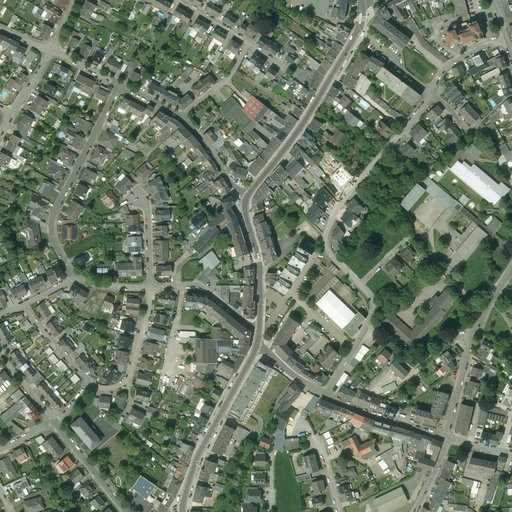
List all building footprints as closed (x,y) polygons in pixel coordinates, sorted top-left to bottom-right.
[(66,3),(60,0),(55,0),(53,4),(63,10),(66,3)] [(159,9),(163,0),(162,0),(152,0),(150,5),(159,9)] [(171,4),(163,0),(159,9),(167,12),(171,4)] [(220,0),(218,0),(217,2),(210,14),(216,18),(221,10),(216,8),(219,3),(220,4),(222,1),(220,0)] [(309,0),(309,3),(313,4),(312,6),(319,11),(324,13),(324,15),(326,16),(331,17),(333,8),(336,8),(337,0),(309,0)] [(347,0),(337,0),(336,8),(333,8),(331,17),(343,20),(347,0)] [(400,19),(406,15),(401,8),(396,0),(395,0),(385,7),(387,10),(388,10),(392,7),(393,9),(400,19)] [(396,0),(401,8),(408,5),(408,6),(409,6),(411,10),(413,9),(414,11),(416,10),(410,0),(396,0)] [(416,2),(418,0),(410,0),(416,10),(418,9),(416,5),(417,4),(416,2)] [(456,18),(468,15),(464,0),(452,0),(455,11),(456,18)] [(511,15),(507,0),(502,0),(500,1),(506,19),(511,17),(511,16),(511,15)] [(86,1),(83,8),(91,12),(95,5),(86,1)] [(100,1),(98,4),(105,7),(108,9),(110,6),(100,1)] [(204,11),(210,14),(217,2),(216,1),(213,6),(208,3),(204,11)] [(150,6),(147,4),(144,10),(141,14),(145,16),(150,6)] [(42,10),(58,19),(60,15),(51,9),(45,6),(46,6),(45,6),(44,6),(42,10)] [(178,23),(179,21),(184,12),(177,7),(172,15),(176,17),(174,21),(178,23)] [(387,10),(385,7),(380,11),(377,15),(378,16),(379,16),(386,22),(389,19),(391,16),(387,10)] [(42,10),(39,8),(36,13),(41,16),(55,24),(58,19),(42,10)] [(92,13),(91,12),(83,8),(79,15),(89,19),(92,13)] [(191,16),(184,12),(179,21),(183,24),(179,29),(182,31),(185,25),(186,26),(188,21),(191,16)] [(160,24),(163,25),(169,15),(166,13),(160,24)] [(9,21),(13,24),(18,16),(14,14),(9,21)] [(222,21),(227,24),(232,17),(226,14),(222,21)] [(163,25),(162,27),(166,29),(170,23),(169,22),(172,17),(169,15),(163,25)] [(372,25),(389,38),(395,29),(386,22),(379,16),(378,16),(372,25)] [(238,20),(232,17),(227,24),(233,28),(238,20)] [(419,31),(412,18),(403,23),(404,26),(409,24),(422,47),(444,63),(449,60),(426,42),(422,36),(419,31)] [(191,28),(198,32),(203,22),(197,19),(191,28)] [(423,22),(425,28),(426,29),(431,26),(428,19),(423,22)] [(468,44),(469,46),(477,43),(477,41),(483,39),(480,32),(482,32),(478,20),(454,28),(454,29),(446,32),(450,44),(453,43),(454,44),(459,43),(460,46),(468,44)] [(185,25),(182,31),(185,33),(188,28),(191,23),(188,21),(186,26),(185,25)] [(209,26),(203,22),(198,32),(199,32),(196,37),(201,40),(209,26)] [(42,31),(49,35),(52,29),(43,24),(42,26),(43,27),(41,31),(42,31)] [(244,34),(245,33),(248,29),(248,27),(243,24),(238,31),(244,34)] [(250,24),(248,27),(248,29),(245,33),(251,38),(255,32),(259,27),(259,26),(255,24),(254,27),(250,24)] [(333,31),(339,33),(339,32),(348,37),(351,30),(343,25),(340,30),(335,28),(334,30),(333,31)] [(192,30),(188,28),(185,33),(182,38),(185,40),(192,30)] [(325,32),(336,39),(338,36),(337,34),(327,28),(325,32)] [(425,28),(419,31),(422,36),(428,33),(426,29),(425,28)] [(81,29),(78,34),(78,35),(83,38),(86,33),(81,29)] [(213,45),(216,40),(220,33),(214,29),(210,37),(213,38),(211,43),(213,45)] [(389,38),(403,49),(410,40),(395,29),(389,38)] [(49,35),(42,31),(41,33),(36,30),(34,34),(46,41),(49,35)] [(68,45),(74,49),(79,41),(76,39),(78,35),(78,34),(72,30),(67,38),(71,40),(68,45)] [(344,44),(348,37),(339,32),(339,33),(338,36),(336,39),(337,39),(344,44)] [(226,36),(220,33),(216,40),(222,43),(226,36)] [(314,40),(330,51),(331,48),(329,47),(325,44),(312,35),(308,40),(311,43),(313,40),(314,41),(314,40)] [(257,44),(263,48),(269,41),(262,36),(257,44)] [(7,48),(11,40),(5,37),(0,45),(0,53),(3,49),(1,48),(2,46),(7,48)] [(339,53),(344,44),(337,39),(336,42),(335,42),(334,43),(332,42),(331,43),(329,47),(331,48),(339,53)] [(18,43),(11,40),(7,48),(14,52),(17,45),(18,43)] [(241,46),(231,40),(224,53),(229,56),(228,57),(232,60),(241,46)] [(269,40),(269,41),(263,48),(268,52),(273,45),(274,43),(269,40)] [(285,53),(286,52),(290,46),(291,45),(288,43),(282,51),(285,53)] [(91,48),(84,44),(79,53),(86,57),(91,48)] [(25,49),(17,45),(14,52),(13,56),(13,57),(14,55),(19,57),(18,59),(19,59),(20,59),(22,55),(23,55),(24,52),(25,49)] [(280,50),(273,45),(268,52),(275,56),(280,50)] [(327,54),(326,57),(333,63),(339,53),(331,48),(330,51),(328,54),(327,54)] [(285,59),(292,64),(297,58),(293,55),(296,51),(292,49),(289,53),(290,53),(289,54),(285,59)] [(300,54),(297,59),(300,60),(305,52),(302,49),(299,53),(300,54)] [(104,55),(96,51),(92,60),(99,64),(104,55)] [(35,56),(30,52),(25,58),(30,62),(35,56)] [(360,52),(352,66),(361,71),(362,72),(366,65),(370,58),(360,52)] [(223,55),(220,53),(217,59),(213,65),(217,67),(220,61),(220,60),(223,55)] [(249,61),(255,65),(260,58),(254,54),(249,61)] [(473,59),(477,66),(477,67),(486,62),(482,54),(473,59)] [(500,55),(495,58),(491,59),(494,64),(497,63),(499,69),(507,66),(504,57),(501,57),(500,55)] [(370,58),(366,65),(378,74),(383,67),(384,64),(371,56),(370,58)] [(321,82),(328,71),(321,65),(311,57),(308,61),(310,62),(308,64),(313,68),(310,72),(314,75),(321,82)] [(326,57),(321,65),(328,71),(333,63),(326,57)] [(266,62),(260,58),(255,65),(256,67),(254,71),(255,71),(258,74),(260,71),(261,70),(266,62)] [(104,67),(111,70),(115,63),(116,62),(113,60),(112,61),(108,59),(104,67)] [(491,59),(486,62),(477,67),(477,66),(468,71),(471,76),(494,64),(491,59)] [(121,66),(115,63),(111,70),(116,73),(118,70),(119,70),(121,66)] [(460,65),(452,70),(456,78),(465,73),(460,65)] [(62,80),(66,82),(72,71),(60,66),(56,73),(63,77),(62,80)] [(352,66),(347,74),(355,80),(361,71),(352,66)] [(189,67),(182,74),(186,78),(194,70),(189,67)] [(376,76),(388,86),(395,77),(383,67),(378,74),(376,76)] [(278,73),(270,68),(265,75),(264,77),(266,79),(268,77),(273,80),(278,73)] [(22,69),(17,77),(24,81),(27,77),(23,74),(25,71),(22,69)] [(500,73),(499,69),(480,77),(483,82),(487,79),(492,77),(498,74),(500,73)] [(305,78),(308,73),(306,72),(304,70),(298,80),(303,83),(305,79),(305,78)] [(129,80),(137,84),(141,76),(141,75),(138,74),(133,71),(129,80)] [(260,71),(258,74),(256,77),(254,81),(256,82),(263,73),(260,71)] [(259,84),(264,77),(265,75),(263,73),(256,82),(259,84)] [(308,86),(310,88),(316,91),(320,83),(316,78),(308,73),(305,78),(305,79),(310,82),(308,84),(309,84),(308,86)] [(80,90),(87,78),(78,74),(74,82),(68,94),(70,95),(74,87),(80,90)] [(182,74),(170,85),(174,89),(182,81),(182,82),(186,78),(182,74)] [(357,81),(355,80),(347,74),(342,83),(352,89),(357,81)] [(498,77),(500,83),(509,80),(507,74),(498,77)] [(211,78),(209,75),(201,81),(200,80),(197,82),(198,83),(190,89),(193,92),(196,97),(199,95),(198,94),(201,92),(202,92),(206,89),(206,90),(209,88),(208,86),(212,84),(212,85),(215,83),(211,78)] [(18,90),(24,81),(17,77),(16,78),(14,81),(11,79),(8,83),(12,86),(18,90)] [(287,89),(297,96),(303,87),(294,80),(291,84),(281,77),(277,83),(276,84),(286,91),(287,89)] [(388,87),(400,96),(408,86),(395,77),(388,86),(388,87)] [(87,78),(80,90),(88,94),(90,92),(94,84),(95,82),(87,78)] [(372,82),(368,78),(362,87),(360,92),(365,95),(372,82)] [(444,92),(448,96),(457,89),(457,88),(453,84),(450,86),(443,79),(440,85),(445,91),(444,92)] [(500,83),(502,89),(511,86),(509,80),(500,83)] [(66,93),(68,94),(74,82),(72,81),(66,93)] [(276,84),(277,83),(274,81),(270,87),(269,86),(267,89),(271,92),(276,84)] [(334,82),(327,95),(337,103),(340,100),(335,96),(336,95),(337,96),(339,93),(338,93),(341,89),(337,87),(338,85),(334,82)] [(12,86),(8,83),(7,83),(4,88),(9,92),(12,86)] [(152,96),(153,95),(157,87),(150,84),(146,92),(152,96)] [(49,86),(47,85),(45,88),(43,88),(43,90),(43,91),(53,96),(55,94),(57,95),(59,92),(53,89),(54,88),(53,88),(50,86),(49,86)] [(108,90),(100,85),(99,87),(95,95),(94,97),(102,101),(108,90)] [(421,96),(408,86),(400,96),(413,106),(421,96)] [(511,92),(511,89),(511,86),(502,89),(504,95),(511,92)] [(153,95),(160,99),(164,91),(159,88),(157,87),(153,95)] [(308,104),(309,102),(306,99),(309,95),(307,93),(308,90),(303,87),(297,96),(308,104)] [(315,93),(316,91),(310,88),(309,89),(308,90),(307,93),(309,95),(306,99),(309,102),(315,93)] [(349,89),(345,94),(351,98),(355,93),(349,89)] [(385,110),(389,106),(369,89),(366,94),(385,110)] [(448,97),(452,101),(460,94),(461,93),(457,89),(448,96),(448,97)] [(279,117),(245,90),(241,94),(250,100),(245,106),(239,99),(236,102),(250,117),(258,123),(265,113),(277,121),(279,117)] [(168,92),(164,91),(160,99),(181,110),(182,110),(192,102),(187,95),(183,98),(183,99),(182,100),(175,97),(176,95),(168,91),(168,92)] [(464,98),(460,94),(452,101),(451,102),(456,106),(457,105),(462,101),(464,98)] [(339,104),(337,103),(327,95),(323,102),(330,108),(333,102),(334,104),(337,106),(339,104)] [(337,103),(339,104),(345,108),(347,105),(350,107),(354,103),(343,95),(340,100),(337,103)] [(38,96),(34,103),(43,108),(47,102),(43,99),(38,96)] [(45,96),(43,99),(47,102),(49,104),(52,100),(45,96)] [(232,97),(218,109),(230,123),(233,119),(241,127),(248,133),(254,127),(266,135),(274,139),(275,137),(262,127),(258,123),(250,117),(236,102),(232,97)] [(125,111),(126,110),(130,101),(123,98),(118,107),(125,111)] [(304,111),(307,106),(304,103),(303,105),(295,99),(291,103),(293,104),(294,104),(297,106),(304,111)] [(459,107),(462,109),(467,104),(468,104),(469,103),(467,100),(464,103),(459,107)] [(126,110),(132,113),(137,105),(130,101),(126,110)] [(280,106),(290,113),(292,114),(293,113),(292,113),(297,106),(294,104),(293,104),(292,105),(289,102),(286,106),(282,103),(280,106)] [(493,122),(506,116),(511,112),(511,102),(511,103),(505,106),(504,103),(495,111),(488,118),(491,123),(493,122)] [(38,115),(43,108),(34,103),(30,110),(34,112),(38,115)] [(347,110),(345,108),(339,104),(337,106),(336,107),(344,114),(347,110)] [(460,111),(466,118),(474,111),(468,104),(467,104),(462,109),(460,111)] [(142,112),(143,112),(145,109),(137,105),(132,113),(131,115),(137,118),(142,112)] [(148,105),(145,109),(143,112),(143,113),(144,113),(149,116),(154,109),(148,105)] [(293,113),(299,118),(304,111),(297,106),(292,113),(293,113)] [(436,107),(426,115),(431,121),(434,119),(441,113),(439,110),(439,109),(440,108),(439,107),(438,106),(437,106),(436,107)] [(401,115),(391,109),(388,114),(401,121),(404,116),(401,114),(401,115)] [(480,117),(474,111),(466,118),(472,125),(472,124),(480,117)] [(142,112),(137,118),(128,128),(129,129),(129,128),(130,129),(138,119),(139,120),(139,121),(140,122),(143,118),(141,117),(144,113),(143,113),(143,112),(142,112)] [(165,125),(170,118),(166,116),(162,114),(159,112),(152,120),(150,122),(154,126),(155,125),(157,127),(158,127),(161,129),(165,125)] [(282,119),(294,127),(298,121),(291,116),(292,114),(290,113),(286,119),(284,117),(282,119)] [(345,120),(346,120),(352,125),(354,127),(354,126),(360,132),(365,125),(350,113),(345,120)] [(24,114),(20,122),(29,127),(33,119),(28,116),(24,114)] [(150,122),(152,120),(149,117),(143,124),(145,127),(150,122)] [(275,137),(282,142),(294,127),(282,119),(279,117),(277,121),(274,124),(281,129),(277,134),(265,124),(262,127),(275,137)] [(482,120),(480,117),(472,124),(475,127),(482,120)] [(74,127),(86,133),(91,124),(87,122),(79,118),(74,127)] [(173,133),(181,125),(176,121),(170,118),(165,125),(168,126),(171,128),(170,130),(173,133)] [(323,124),(313,118),(308,128),(317,133),(323,124)] [(436,126),(443,121),(440,118),(436,121),(433,124),(436,127),(436,126)] [(443,121),(436,126),(437,126),(437,128),(438,130),(439,130),(441,132),(444,129),(450,124),(451,123),(446,118),(443,121)] [(346,120),(340,130),(337,129),(333,137),(326,133),(324,136),(339,146),(350,129),(358,135),(360,132),(352,126),(352,125),(346,120)] [(25,133),(29,127),(20,122),(17,129),(20,131),(25,134),(25,133)] [(216,129),(217,131),(220,129),(218,127),(220,125),(218,122),(216,124),(215,123),(212,125),(216,129)] [(376,130),(386,138),(392,131),(382,122),(376,130)] [(493,122),(491,123),(487,126),(491,133),(497,130),(493,122)] [(414,129),(422,137),(426,134),(427,133),(423,130),(424,130),(422,129),(423,128),(419,124),(414,129)] [(166,130),(168,126),(165,125),(161,129),(154,135),(156,137),(158,135),(159,136),(166,130)] [(181,143),(191,135),(181,125),(173,133),(170,136),(179,145),(181,143)] [(461,135),(453,125),(452,126),(447,130),(447,131),(450,134),(446,137),(451,143),(461,135)] [(203,136),(206,140),(213,135),(217,131),(216,129),(211,133),(209,130),(203,136)] [(423,138),(422,137),(414,129),(410,134),(414,138),(416,139),(419,142),(423,138)] [(76,134),(68,130),(66,135),(71,138),(67,144),(73,148),(78,150),(84,138),(76,134)] [(501,137),(497,130),(491,133),(495,141),(501,137)] [(114,136),(105,132),(100,142),(107,145),(110,146),(112,142),(116,143),(118,139),(118,138),(114,136)] [(253,149),(250,146),(236,132),(227,140),(236,151),(239,148),(247,157),(253,149)] [(307,146),(309,147),(310,145),(314,139),(306,132),(301,139),(308,145),(307,146)] [(12,135),(9,141),(17,146),(20,139),(17,137),(12,135)] [(193,150),(199,145),(191,135),(181,143),(187,151),(191,148),(193,150)] [(214,137),(213,135),(206,140),(210,145),(216,140),(214,137)] [(268,147),(269,146),(260,138),(259,139),(256,137),(255,138),(250,135),(250,136),(263,148),(267,147),(268,147)] [(269,146),(276,151),(282,142),(275,137),(274,139),(269,146)] [(505,144),(501,137),(495,141),(491,143),(495,150),(499,148),(505,144)] [(308,145),(301,139),(297,145),(303,152),(306,149),(305,148),(307,146),(308,145)] [(20,147),(17,146),(9,141),(5,149),(13,153),(16,154),(20,147)] [(144,145),(139,141),(134,145),(139,150),(144,145)] [(421,148),(418,146),(414,142),(411,145),(418,151),(421,148)] [(229,154),(226,149),(222,143),(221,144),(216,148),(220,153),(222,151),(226,157),(229,154)] [(259,156),(267,163),(271,157),(265,151),(260,147),(258,149),(254,146),(252,144),(250,146),(253,149),(259,156)] [(510,152),(505,144),(499,148),(503,155),(510,152)] [(198,156),(204,151),(199,145),(193,150),(198,156)] [(303,152),(297,145),(290,153),(294,157),(297,160),(302,155),(310,164),(312,161),(310,158),(303,152)] [(311,146),(310,145),(309,147),(316,154),(318,152),(312,146),(311,146)] [(415,150),(408,145),(402,152),(409,157),(415,150)] [(276,151),(269,146),(268,147),(265,151),(271,157),(276,151)] [(91,160),(100,164),(104,157),(107,159),(110,153),(105,150),(98,147),(91,160)] [(323,147),(318,152),(316,154),(339,178),(347,171),(323,147)] [(64,163),(70,166),(75,155),(61,148),(58,152),(63,155),(60,160),(60,161),(64,163)] [(161,151),(166,157),(170,153),(165,148),(161,151)] [(229,154),(233,160),(237,167),(240,168),(241,166),(229,148),(226,149),(229,154)] [(125,149),(120,155),(129,159),(135,154),(125,149)] [(312,156),(306,149),(303,152),(310,158),(312,156)] [(205,162),(210,158),(204,151),(198,156),(200,158),(202,161),(203,160),(205,162)] [(511,159),(511,155),(510,152),(503,155),(507,162),(511,159)] [(16,161),(0,153),(0,165),(1,166),(6,168),(9,162),(14,165),(16,161)] [(16,154),(13,153),(12,156),(23,161),(24,158),(16,154)] [(255,163),(262,168),(267,163),(259,156),(259,157),(255,162),(255,163)] [(297,160),(294,157),(284,170),(289,175),(300,187),(303,190),(308,185),(302,178),(305,175),(301,170),(303,167),(297,160)] [(183,162),(187,167),(192,162),(188,158),(183,162)] [(203,171),(213,163),(210,158),(205,162),(206,164),(201,169),(203,171)] [(236,171),(237,167),(233,160),(231,163),(232,164),(227,170),(234,176),(236,171)] [(458,160),(451,168),(494,205),(504,194),(504,195),(510,188),(502,181),(499,184),(475,163),(472,166),(465,160),(463,163),(458,160)] [(324,173),(312,161),(310,164),(305,168),(316,181),(318,178),(324,173)] [(54,165),(49,162),(46,168),(57,173),(54,178),(61,182),(67,171),(60,168),(54,165)] [(183,162),(177,168),(181,173),(187,167),(183,162)] [(205,181),(209,178),(219,174),(216,169),(217,168),(213,163),(203,171),(197,176),(199,178),(198,179),(200,181),(203,179),(205,181)] [(262,168),(255,163),(252,165),(249,169),(247,170),(255,177),(262,168)] [(144,164),(136,172),(143,179),(151,172),(144,164)] [(275,172),(284,181),(287,184),(291,181),(287,177),(289,175),(284,170),(280,165),(278,167),(279,167),(275,172)] [(236,171),(234,176),(244,179),(247,170),(240,168),(237,167),(236,171)] [(81,178),(92,184),(97,175),(96,174),(86,169),(81,178)] [(117,179),(120,181),(125,176),(129,180),(131,178),(128,175),(125,171),(117,179)] [(147,179),(149,182),(154,180),(154,179),(155,178),(154,177),(157,174),(156,173),(154,172),(147,179)] [(270,177),(276,184),(279,186),(284,181),(275,172),(270,177)] [(503,224),(495,217),(486,227),(463,207),(470,198),(464,193),(456,202),(424,175),(400,204),(408,211),(425,190),(447,209),(433,226),(453,242),(449,247),(466,261),(481,243),(484,246),(503,224)] [(125,176),(120,181),(128,189),(133,184),(129,180),(125,176)] [(150,192),(151,195),(164,189),(159,177),(155,178),(154,179),(154,180),(149,182),(147,183),(151,192),(150,192)] [(265,183),(271,190),(276,184),(270,177),(265,183)] [(222,178),(213,183),(213,184),(216,189),(217,190),(220,189),(226,185),(222,178)] [(37,192),(48,198),(54,187),(51,186),(52,184),(50,183),(43,180),(37,192)] [(207,184),(205,181),(196,188),(200,193),(202,192),(213,184),(213,183),(211,180),(207,184)] [(123,194),(128,189),(120,181),(115,187),(121,192),(123,194)] [(260,189),(266,196),(271,201),(273,198),(270,195),(273,192),(271,190),(265,183),(260,189)] [(74,193),(84,198),(88,190),(88,189),(84,187),(84,186),(78,184),(74,193)] [(213,184),(202,192),(205,196),(209,194),(216,189),(213,184)] [(220,189),(221,192),(223,195),(223,196),(230,192),(227,185),(226,185),(220,189)] [(300,187),(294,192),(298,197),(304,191),(303,190),(300,187)] [(168,199),(164,189),(151,195),(155,204),(163,201),(168,199)] [(252,206),(262,203),(263,202),(263,201),(266,196),(260,189),(254,196),(252,201),(252,206)] [(333,198),(325,189),(322,192),(321,191),(315,197),(316,198),(313,200),(316,203),(321,209),(333,198)] [(102,198),(110,206),(117,200),(108,191),(102,198)] [(294,192),(288,197),(298,208),(300,206),(299,204),(300,203),(297,200),(299,198),(298,197),(294,192)] [(231,195),(221,201),(225,208),(225,209),(224,209),(225,211),(230,207),(235,203),(231,195)] [(32,214),(40,218),(46,206),(41,203),(42,202),(34,198),(30,205),(35,208),(32,214)] [(358,203),(354,199),(347,206),(350,209),(357,216),(359,214),(359,213),(363,209),(359,204),(357,203),(358,203)] [(68,215),(75,219),(80,212),(83,207),(73,201),(69,209),(68,208),(65,213),(68,215)] [(361,202),(359,204),(363,209),(365,211),(368,209),(361,202)] [(262,203),(252,206),(254,212),(264,209),(262,203)] [(324,213),(321,209),(316,203),(310,209),(311,210),(305,216),(314,225),(319,220),(317,217),(318,216),(319,217),(324,213)] [(125,212),(127,210),(128,209),(124,205),(119,211),(121,213),(125,212)] [(225,211),(217,217),(222,222),(217,226),(218,227),(228,220),(230,224),(237,218),(230,207),(225,211)] [(357,216),(350,209),(348,211),(347,210),(344,213),(345,214),(341,218),(345,222),(349,227),(358,218),(357,216)] [(163,210),(155,211),(155,220),(157,220),(163,220),(169,219),(169,210),(163,210)] [(202,213),(191,222),(197,229),(202,225),(202,226),(205,223),(208,221),(202,213)] [(126,218),(126,224),(137,223),(137,215),(130,216),(126,216),(126,218)] [(255,225),(264,222),(265,222),(262,215),(253,218),(254,221),(253,221),(254,225),(255,225)] [(30,217),(29,221),(38,225),(39,222),(30,217)] [(207,225),(210,227),(212,230),(217,226),(222,222),(217,217),(207,225)] [(229,230),(240,226),(237,218),(230,224),(228,226),(229,230)] [(27,237),(28,248),(41,246),(38,225),(29,221),(26,220),(21,230),(27,233),(28,237),(27,237)] [(201,238),(191,247),(195,252),(199,256),(208,248),(223,232),(228,226),(230,224),(228,220),(218,227),(217,226),(212,230),(210,227),(201,238)] [(266,237),(271,233),(269,230),(268,225),(266,226),(264,222),(255,225),(257,233),(257,234),(258,237),(260,242),(265,240),(267,239),(266,237)] [(349,227),(345,222),(342,225),(346,230),(348,231),(351,228),(349,227)] [(339,226),(338,225),(335,228),(337,230),(331,235),(335,239),(337,241),(345,234),(343,232),(342,231),(343,231),(341,230),(342,229),(339,226)] [(62,239),(75,239),(76,227),(76,226),(69,226),(62,226),(62,239)] [(235,247),(246,243),(240,226),(229,230),(235,247)] [(265,240),(260,242),(263,252),(265,251),(273,246),(274,245),(272,242),(273,241),(271,233),(266,237),(267,239),(265,240)] [(128,239),(127,240),(127,250),(129,252),(131,252),(138,251),(140,249),(140,242),(139,241),(139,239),(135,239),(133,237),(129,238),(128,239)] [(340,244),(337,241),(335,239),(332,241),(333,242),(331,244),(337,250),(339,248),(338,246),(340,244)] [(156,241),(156,251),(167,251),(167,241),(164,241),(157,241),(156,241)] [(246,243),(235,247),(227,249),(228,254),(230,253),(232,259),(249,253),(246,243)] [(221,246),(215,252),(218,256),(225,250),(221,246)] [(265,251),(263,252),(261,252),(265,263),(266,266),(276,260),(277,259),(273,246),(265,251)] [(195,252),(191,247),(187,251),(191,256),(195,252)] [(414,247),(411,250),(416,255),(415,255),(418,258),(422,254),(414,247)] [(310,255),(299,248),(275,287),(285,294),(310,255)] [(411,250),(409,248),(401,255),(411,265),(414,262),(411,259),(415,255),(416,255),(411,250)] [(167,261),(167,251),(156,251),(156,261),(158,261),(164,261),(167,261)] [(211,251),(198,262),(204,270),(208,267),(211,270),(214,267),(220,262),(211,251)] [(73,261),(76,267),(88,260),(85,254),(80,257),(73,261)] [(134,264),(126,264),(127,276),(141,276),(140,257),(138,258),(134,258),(134,264)] [(395,258),(390,263),(399,271),(404,267),(400,263),(395,258)] [(284,259),(280,263),(284,267),(288,263),(284,259)] [(52,270),(56,278),(64,275),(57,262),(50,266),(52,270)] [(102,276),(106,276),(106,269),(108,268),(108,270),(112,270),(111,262),(104,262),(104,265),(97,265),(97,269),(95,269),(95,273),(97,273),(97,276),(101,277),(102,276)] [(339,271),(330,263),(326,267),(335,275),(339,271)] [(394,276),(399,271),(390,263),(385,268),(390,273),(394,276)] [(118,277),(127,276),(126,264),(121,264),(121,266),(118,266),(118,271),(118,277)] [(325,268),(321,264),(315,270),(318,273),(319,274),(325,268)] [(211,270),(207,273),(205,274),(208,277),(214,274),(218,272),(214,267),(211,270)] [(245,272),(246,278),(254,278),(254,269),(249,269),(245,272)] [(56,278),(52,270),(49,272),(49,271),(45,273),(47,276),(50,282),(56,278)] [(266,274),(265,282),(275,283),(275,279),(277,280),(280,277),(275,277),(275,274),(267,273),(266,274)] [(310,289),(322,277),(319,274),(318,273),(306,285),(310,289)] [(394,276),(390,273),(388,275),(394,282),(397,279),(394,276)] [(415,281),(419,278),(414,273),(410,277),(415,281)] [(33,276),(39,287),(45,284),(41,276),(37,278),(36,275),(33,276)] [(39,287),(33,276),(30,278),(31,281),(28,283),(32,291),(39,287)] [(338,280),(334,276),(312,300),(316,304),(338,280)] [(338,280),(316,304),(343,329),(359,312),(351,304),(357,298),(352,294),(354,292),(344,283),(343,285),(338,280)] [(17,288),(21,296),(27,293),(23,285),(21,286),(20,284),(16,286),(17,288)] [(74,298),(75,298),(80,289),(72,285),(68,293),(75,297),(74,298)] [(229,292),(244,292),(244,286),(221,286),(221,292),(220,298),(228,304),(229,292)] [(240,298),(244,298),(253,299),(254,286),(245,286),(244,286),(244,292),(244,293),(241,293),(240,298)] [(21,296),(17,288),(10,291),(14,299),(21,296)] [(88,294),(80,289),(75,298),(78,300),(75,304),(78,306),(82,302),(83,303),(88,294)] [(61,290),(48,297),(49,300),(63,293),(61,290)] [(455,298),(446,290),(438,298),(436,296),(430,302),(434,307),(412,332),(390,312),(386,316),(388,317),(383,322),(406,343),(405,344),(411,350),(432,327),(433,328),(433,327),(438,321),(440,319),(439,318),(445,312),(444,311),(449,305),(450,305),(449,304),(455,298)] [(166,296),(164,296),(159,299),(163,304),(165,302),(167,304),(173,305),(174,297),(172,297),(171,296),(170,296),(168,296),(167,295),(166,296)] [(203,309),(210,300),(207,298),(206,298),(205,298),(204,298),(198,295),(198,296),(195,295),(194,295),(193,295),(192,295),(192,296),(186,295),(184,307),(189,307),(190,305),(198,308),(200,306),(203,309)] [(110,297),(106,296),(101,308),(104,310),(105,307),(109,309),(111,304),(113,300),(110,298),(110,297)] [(243,308),(248,308),(255,308),(255,302),(253,302),(253,299),(244,298),(243,308)] [(126,306),(138,307),(139,300),(132,300),(127,299),(126,306)] [(217,320),(224,311),(210,300),(203,309),(217,320)] [(36,307),(40,313),(47,308),(43,302),(38,305),(38,306),(36,307)] [(240,306),(236,302),(232,307),(237,311),(240,306)] [(138,307),(126,306),(125,313),(133,314),(137,314),(138,307)] [(51,314),(47,308),(40,313),(44,319),(46,317),(46,318),(51,314)] [(254,319),(255,308),(248,308),(247,312),(244,312),(244,317),(247,317),(247,319),(254,319)] [(224,311),(217,320),(240,338),(239,345),(249,347),(251,333),(224,311)] [(201,312),(197,316),(202,320),(206,315),(201,312)] [(359,312),(343,329),(352,338),(360,330),(357,328),(366,319),(359,312)] [(159,315),(157,314),(156,314),(156,316),(157,317),(156,319),(155,318),(155,319),(154,322),(154,323),(164,325),(165,325),(165,321),(167,320),(168,318),(167,317),(159,315)] [(285,360),(293,353),(294,352),(287,344),(300,323),(290,317),(272,344),(279,351),(278,352),(285,360)] [(48,328),(50,331),(58,325),(56,322),(57,321),(55,318),(53,319),(45,325),(48,329),(48,328)] [(21,324),(26,330),(31,325),(26,320),(21,324)] [(126,321),(122,320),(120,329),(133,332),(135,323),(126,321)] [(63,331),(58,325),(50,331),(55,337),(63,331)] [(234,351),(236,345),(232,344),(232,340),(229,340),(229,336),(225,332),(220,332),(220,328),(212,327),(210,339),(196,338),(195,338),(194,349),(195,363),(207,364),(216,363),(216,352),(231,352),(236,354),(237,352),(234,351)] [(322,334),(311,327),(307,332),(312,337),(299,349),(303,353),(322,334)] [(162,340),(164,332),(150,328),(148,337),(162,340)] [(195,332),(180,331),(180,337),(188,338),(188,349),(194,349),(195,338),(196,338),(195,332)] [(9,337),(6,332),(0,335),(0,337),(1,340),(9,337)] [(125,346),(129,348),(132,338),(125,336),(120,335),(120,336),(118,343),(119,345),(125,346)] [(58,342),(64,348),(70,342),(65,336),(58,342)] [(11,341),(9,337),(1,340),(4,345),(11,341)] [(482,348),(489,352),(493,345),(484,340),(480,347),(482,348)] [(75,348),(70,342),(64,348),(69,354),(75,349),(76,349),(75,348)] [(154,344),(146,342),(143,352),(148,353),(154,355),(155,351),(156,351),(157,347),(158,345),(154,344)] [(9,348),(12,353),(17,350),(16,349),(18,348),(16,345),(9,348)] [(237,352),(236,354),(240,354),(245,356),(250,347),(249,347),(239,345),(236,345),(234,351),(237,352)] [(339,355),(329,345),(325,349),(325,348),(322,351),(324,352),(318,359),(328,368),(334,362),(334,360),(339,355)] [(359,352),(364,356),(369,350),(363,345),(359,352)] [(10,355),(13,359),(19,355),(22,353),(19,347),(18,348),(16,349),(17,350),(12,353),(10,355)] [(49,347),(45,351),(49,356),(53,352),(49,347)] [(489,352),(482,348),(476,357),(486,363),(488,364),(488,363),(490,361),(486,359),(489,352)] [(383,362),(384,363),(387,360),(391,355),(385,349),(378,357),(383,362)] [(75,360),(80,366),(86,360),(83,356),(85,355),(82,351),(79,354),(76,357),(78,358),(75,360)] [(115,360),(125,363),(128,354),(123,352),(117,351),(115,360)] [(433,357),(435,360),(443,354),(441,351),(433,357)] [(453,359),(447,351),(443,354),(435,360),(438,364),(441,361),(444,365),(451,361),(453,359)] [(364,356),(359,352),(353,360),(350,364),(355,368),(360,361),(364,356)] [(287,363),(295,356),(293,353),(285,360),(285,361),(287,363)] [(58,361),(53,354),(49,358),(54,364),(58,361)] [(245,356),(240,354),(238,358),(234,365),(222,360),(220,364),(228,369),(234,372),(236,373),(244,359),(245,356)] [(22,359),(19,355),(13,359),(15,364),(22,359)] [(295,356),(287,363),(293,368),(293,367),(297,362),(295,359),(296,357),(295,356)] [(139,368),(151,371),(153,361),(148,360),(142,358),(139,368)] [(389,367),(395,360),(393,358),(389,362),(386,365),(389,367)] [(25,363),(22,359),(15,364),(19,368),(25,363)] [(90,364),(86,360),(80,366),(86,372),(88,370),(91,373),(92,373),(96,369),(93,365),(91,364),(90,364)] [(380,365),(383,369),(386,365),(389,362),(387,360),(384,363),(383,362),(380,365)] [(395,360),(389,367),(403,380),(409,373),(403,367),(395,360)] [(55,365),(60,371),(62,370),(66,366),(60,361),(55,365)] [(259,361),(229,414),(242,422),(273,369),(259,361)] [(442,367),(448,373),(456,367),(451,361),(444,365),(442,367)] [(300,374),(304,368),(305,367),(297,362),(293,367),(295,369),(295,370),(300,374)] [(311,365),(308,368),(310,369),(311,371),(317,364),(314,362),(311,365)] [(29,366),(25,363),(19,368),(22,372),(29,366)] [(207,364),(195,363),(195,370),(203,373),(207,364)] [(486,363),(484,366),(490,369),(495,373),(498,369),(488,363),(488,364),(486,363)] [(123,372),(125,366),(118,364),(117,370),(116,371),(121,374),(122,372),(123,372)] [(214,365),(215,364),(207,364),(203,374),(209,378),(213,365),(214,365)] [(317,364),(311,371),(313,373),(313,372),(315,373),(317,370),(319,371),(321,368),(317,364)] [(480,364),(479,369),(482,370),(484,370),(483,370),(488,373),(490,369),(484,366),(480,364)] [(366,387),(371,390),(390,369),(389,367),(386,365),(383,369),(366,387)] [(32,370),(29,366),(22,372),(26,375),(32,370)] [(471,375),(481,377),(482,370),(479,369),(473,367),(471,375)] [(312,382),(315,377),(307,372),(310,369),(308,368),(304,368),(300,374),(312,382)] [(103,377),(110,383),(113,378),(116,380),(121,375),(121,374),(116,371),(113,369),(112,371),(110,369),(103,377)] [(35,374),(32,370),(26,375),(29,379),(30,379),(33,376),(35,374)] [(0,384),(9,377),(3,371),(0,373),(0,384)] [(144,375),(137,373),(135,383),(146,386),(148,378),(152,379),(153,374),(145,372),(144,375)] [(348,376),(344,372),(336,385),(339,387),(342,383),(343,385),(345,385),(350,377),(348,376)] [(33,376),(30,379),(33,383),(41,376),(38,373),(33,377),(33,376)] [(95,377),(92,373),(91,373),(89,375),(92,379),(96,381),(97,378),(95,377)] [(201,380),(203,374),(199,374),(192,386),(196,389),(201,380)] [(315,377),(312,382),(320,386),(327,377),(324,374),(321,378),(316,375),(315,377)] [(41,376),(33,383),(37,387),(42,382),(43,383),(45,380),(41,376)] [(214,381),(225,387),(228,382),(220,377),(219,378),(216,376),(214,381)] [(349,390),(347,392),(345,398),(352,401),(355,393),(352,391),(354,388),(355,388),(363,380),(359,377),(351,387),(349,390)] [(475,382),(470,381),(466,394),(468,394),(474,396),(475,397),(479,384),(475,382)] [(36,387),(39,391),(46,386),(43,383),(42,382),(37,387),(36,387)] [(204,382),(200,390),(205,394),(210,386),(204,382)] [(395,382),(381,389),(383,393),(397,387),(395,382)] [(302,391),(294,383),(287,390),(289,392),(285,397),(288,400),(289,399),(292,403),(299,396),(299,395),(302,391)] [(334,393),(345,398),(347,392),(345,392),(348,386),(346,385),(345,387),(342,386),(343,385),(342,383),(339,387),(334,393)] [(49,390),(46,386),(39,391),(43,395),(49,390)] [(210,396),(217,401),(222,393),(214,388),(210,396)] [(21,412),(31,404),(19,390),(10,396),(16,403),(0,416),(15,434),(23,430),(10,421),(21,412)] [(52,394),(49,390),(43,395),(46,399),(52,394)] [(143,402),(147,403),(147,402),(150,393),(136,390),(134,399),(143,402)] [(449,394),(438,391),(436,399),(435,398),(433,406),(432,406),(431,412),(417,409),(414,420),(437,426),(439,418),(441,419),(444,410),(446,403),(447,403),(449,394)] [(55,397),(52,394),(46,399),(49,403),(55,397)] [(356,403),(369,408),(372,398),(369,397),(370,396),(363,394),(363,395),(360,394),(358,398),(356,403)] [(319,399),(314,396),(301,414),(307,418),(307,417),(307,415),(309,412),(315,405),(319,399)] [(511,399),(505,396),(501,403),(507,407),(511,409),(511,407),(511,399)] [(59,401),(55,397),(49,403),(52,406),(59,401)] [(98,407),(109,408),(110,398),(100,397),(99,398),(99,403),(98,407)] [(275,415),(274,425),(284,431),(288,421),(291,417),(293,413),(286,408),(292,403),(289,399),(288,400),(285,397),(277,405),(278,406),(279,404),(281,406),(277,411),(275,415)] [(374,398),(372,398),(369,408),(377,411),(381,401),(374,398)] [(61,399),(59,401),(52,406),(56,411),(58,409),(62,405),(64,403),(61,399)] [(333,412),(336,406),(320,399),(314,408),(316,409),(331,415),(333,412)] [(384,413),(387,406),(391,403),(390,402),(384,400),(383,401),(381,401),(377,411),(384,413)] [(65,402),(64,403),(62,405),(58,409),(60,412),(63,410),(67,405),(65,402)] [(202,403),(200,402),(196,409),(201,412),(210,416),(214,408),(208,405),(204,403),(204,404),(202,403)] [(40,415),(31,404),(21,412),(25,417),(26,416),(28,414),(33,421),(34,420),(40,415)] [(461,404),(458,418),(470,421),(473,407),(461,404)] [(478,425),(484,426),(488,406),(482,405),(478,425)] [(339,415),(342,408),(336,406),(333,412),(339,415)] [(387,406),(384,413),(394,417),(397,410),(387,406)] [(127,419),(133,422),(138,412),(135,411),(135,410),(132,408),(128,416),(127,419)] [(345,416),(348,410),(342,408),(339,415),(342,416),(345,417),(345,416)] [(348,410),(345,416),(347,417),(351,419),(355,413),(348,410)] [(138,411),(138,412),(133,422),(139,425),(144,415),(141,414),(141,413),(138,411)] [(355,413),(351,419),(349,421),(346,423),(345,423),(347,425),(348,426),(351,424),(352,422),(355,423),(353,426),(357,427),(358,425),(361,426),(365,417),(355,413)] [(505,417),(487,413),(486,419),(503,423),(505,417)] [(28,414),(26,416),(29,420),(26,422),(29,427),(28,427),(29,428),(36,424),(34,420),(33,421),(28,414)] [(106,414),(103,419),(119,432),(122,427),(120,425),(118,423),(106,414)] [(195,421),(197,422),(205,426),(208,419),(204,417),(204,416),(200,414),(200,415),(198,418),(198,420),(197,421),(196,421),(195,421)] [(100,441),(80,417),(70,425),(75,431),(85,442),(91,449),(100,441)] [(365,417),(361,426),(360,428),(363,429),(365,430),(364,433),(369,435),(371,431),(374,421),(365,417)] [(197,422),(195,421),(189,418),(188,418),(186,423),(195,428),(197,422)] [(335,427),(337,421),(338,419),(334,418),(333,421),(332,420),(332,421),(329,420),(324,424),(328,427),(330,425),(335,427)] [(467,434),(470,421),(458,418),(455,431),(467,434)] [(389,435),(391,426),(374,421),(371,431),(388,436),(389,435)] [(201,433),(205,426),(197,422),(195,428),(193,431),(197,433),(197,432),(201,433)] [(225,424),(218,438),(228,443),(234,429),(225,424)] [(285,431),(284,431),(274,425),(271,439),(274,441),(273,449),(283,453),(283,451),(284,440),(285,431)] [(408,440),(411,431),(391,426),(389,435),(391,436),(403,439),(408,441),(408,440)] [(341,443),(347,454),(354,450),(358,457),(361,455),(362,458),(367,459),(368,456),(377,452),(374,447),(375,439),(360,446),(355,436),(358,434),(362,430),(363,429),(360,428),(357,430),(355,432),(350,435),(347,436),(349,439),(341,443)] [(329,431),(324,434),(329,445),(334,442),(329,431)] [(412,447),(417,434),(411,431),(408,440),(412,442),(410,446),(412,447)] [(496,435),(492,434),(490,444),(496,445),(497,442),(500,442),(502,433),(497,431),(496,435)] [(480,442),(490,444),(492,434),(482,432),(480,442)] [(183,451),(191,455),(196,442),(195,441),(197,436),(191,433),(189,439),(188,438),(186,444),(183,451)] [(240,445),(238,448),(240,449),(247,436),(242,433),(237,443),(240,445)] [(417,434),(412,447),(417,449),(420,442),(422,436),(417,434)] [(423,435),(422,436),(420,442),(424,444),(425,442),(427,443),(429,438),(423,435)] [(41,444),(45,441),(41,436),(35,439),(40,446),(41,445),(41,444)] [(403,439),(391,436),(393,447),(401,446),(403,439)] [(41,445),(48,452),(57,444),(51,437),(45,441),(41,444),(41,445)] [(263,437),(259,445),(269,449),(272,441),(263,437)] [(221,455),(228,443),(218,438),(211,451),(221,455)] [(299,438),(284,440),(283,451),(300,449),(299,438)] [(435,450),(439,452),(442,443),(433,439),(431,444),(429,448),(435,450)] [(150,448),(152,444),(146,440),(143,443),(150,448)] [(63,452),(57,444),(48,452),(53,459),(63,452)] [(394,475),(398,471),(396,469),(393,460),(402,458),(399,446),(393,447),(380,456),(383,460),(384,460),(388,467),(394,475)] [(16,459),(18,461),(20,462),(21,462),(23,459),(26,457),(27,459),(27,458),(24,451),(22,447),(13,451),(13,453),(16,459)] [(179,448),(177,447),(175,451),(182,455),(183,451),(179,448)] [(234,448),(230,455),(236,458),(240,449),(238,448),(237,450),(234,448)] [(416,466),(432,471),(439,452),(435,450),(431,461),(423,458),(424,453),(417,451),(416,452),(415,456),(419,458),(416,466)] [(191,455),(183,451),(182,455),(179,461),(187,465),(191,455)] [(4,456),(5,458),(8,463),(10,462),(14,460),(11,454),(10,453),(4,456)] [(315,453),(303,457),(307,474),(308,474),(310,473),(319,471),(315,453)] [(230,455),(227,463),(233,465),(235,460),(236,458),(230,455)] [(57,467),(62,473),(73,464),(67,456),(60,462),(55,466),(56,468),(57,467)] [(256,456),(256,466),(266,466),(266,464),(267,464),(268,463),(268,462),(268,461),(267,461),(266,461),(266,456),(256,456)] [(506,458),(499,456),(497,463),(496,465),(503,467),(506,458)] [(5,458),(0,460),(0,467),(4,475),(7,473),(10,478),(17,475),(10,462),(8,463),(5,458)] [(484,460),(471,458),(469,469),(493,474),(496,465),(497,463),(484,460)] [(51,469),(55,466),(60,462),(58,459),(54,463),(49,467),(51,469)] [(460,459),(458,465),(464,468),(466,461),(460,459)] [(207,460),(203,470),(213,473),(216,466),(223,468),(224,464),(217,462),(216,463),(207,460)] [(384,460),(383,460),(378,463),(383,470),(388,467),(384,460)] [(448,460),(444,467),(451,470),(455,463),(448,460)] [(173,467),(177,470),(184,475),(187,465),(179,461),(178,463),(175,463),(173,467)] [(336,463),(339,477),(351,474),(355,473),(354,468),(346,470),(344,461),(336,463)] [(170,464),(166,468),(174,474),(177,470),(173,467),(170,464)] [(501,473),(503,467),(496,465),(493,474),(494,474),(488,490),(494,492),(498,481),(502,482),(505,474),(501,473)] [(447,481),(451,470),(444,467),(440,477),(442,478),(447,481)] [(179,482),(184,475),(177,470),(174,474),(166,468),(165,471),(172,477),(179,482)] [(68,476),(75,484),(83,477),(77,469),(68,476)] [(214,474),(213,473),(203,470),(201,469),(198,479),(207,482),(208,480),(212,481),(214,474)] [(403,475),(398,471),(394,475),(399,481),(403,475)] [(311,479),(310,473),(308,474),(307,474),(296,477),(297,482),(311,479)] [(162,491),(140,475),(131,488),(153,505),(156,500),(149,495),(153,489),(160,494),(162,491)] [(255,475),(255,483),(265,483),(265,475),(263,475),(256,475),(255,475)] [(179,482),(172,477),(165,493),(174,498),(181,483),(179,482)] [(436,489),(446,493),(451,483),(447,481),(442,478),(436,489)] [(480,483),(462,478),(461,484),(472,487),(470,496),(476,498),(480,483)] [(21,482),(13,485),(18,498),(24,495),(21,490),(29,486),(26,480),(26,479),(21,482)] [(318,481),(312,482),(314,492),(320,491),(325,490),(323,480),(318,481)] [(82,486),(79,489),(82,493),(84,491),(88,496),(91,493),(94,491),(87,482),(82,486)] [(79,489),(82,486),(80,484),(74,489),(76,492),(79,489)] [(194,494),(203,496),(206,497),(208,488),(196,485),(194,494)] [(339,487),(341,495),(350,492),(348,485),(339,487)] [(401,487),(374,500),(379,511),(385,511),(408,501),(401,487)] [(39,492),(41,497),(47,495),(46,491),(49,489),(48,488),(39,492)] [(433,499),(441,503),(446,493),(436,489),(432,498),(433,499)] [(165,497),(161,503),(168,508),(174,498),(165,493),(162,491),(160,494),(165,497)] [(249,492),(249,501),(260,501),(260,491),(258,491),(249,491),(249,492)] [(341,495),(343,502),(349,501),(350,507),(358,504),(359,504),(358,501),(356,501),(355,499),(352,500),(350,492),(341,495)] [(203,496),(194,494),(192,501),(201,503),(203,496)] [(90,502),(96,510),(105,503),(98,495),(90,502)] [(29,501),(23,503),(25,508),(26,508),(26,511),(27,511),(33,511),(34,509),(37,508),(38,510),(44,509),(42,502),(41,502),(40,498),(29,501)] [(321,498),(312,500),(314,507),(314,508),(316,507),(323,505),(321,498)] [(436,511),(441,503),(433,499),(428,510),(432,511),(436,511)] [(159,511),(165,511),(168,508),(161,503),(156,500),(153,505),(159,511)]
